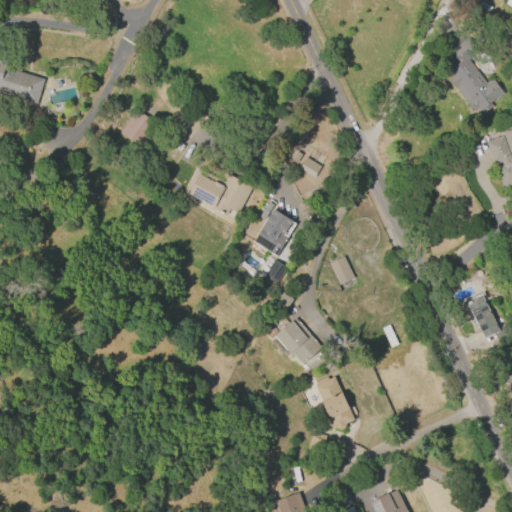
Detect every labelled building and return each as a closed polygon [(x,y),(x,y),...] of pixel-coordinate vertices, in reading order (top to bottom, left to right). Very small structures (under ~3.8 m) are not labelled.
[(468,60),(486,85),(492,80),(503,95),(490,105),(492,108),(483,115),(480,111),(478,112),(477,110),(473,112),(449,79),(452,77),(448,71),(458,64),(449,52),(464,41),(474,55),(468,60)] [(5,68),(43,80),(35,105),(0,94),(0,47),(10,51),(5,68)] [(121,132),(138,109),(159,125),(142,148),(121,132)] [(493,164),(484,142),(503,135),(502,132),(511,128),(511,189),(504,192),(495,167),(501,165),(500,162),(493,164)] [(313,178),(320,166),(304,158),(298,169),(313,178)] [(235,219),(188,195),(198,175),(213,182),(213,181),(221,185),(228,173),(252,186),(235,219)] [(251,242),(272,209),(295,224),(275,256),(251,242)] [(340,285),(329,264),(344,256),(355,277),(340,285)] [(273,260),(286,269),(279,281),(265,272),(273,260)] [(482,296),(499,331),(485,338),(467,304),(482,296)] [(294,319),(320,348),(301,366),(290,353),(289,354),(274,337),(294,319)] [(313,385),(332,377),(339,393),(342,392),(353,419),(344,424),(343,428),(338,430),(333,428),(328,417),(325,418),(319,403),(320,403),(313,385)] [(312,432),(327,436),(322,457),(307,453),(312,432)] [(374,511),(369,502),(395,490),(406,511),(374,511)] [(276,511),(273,502),(297,493),(304,511),(276,511)]
